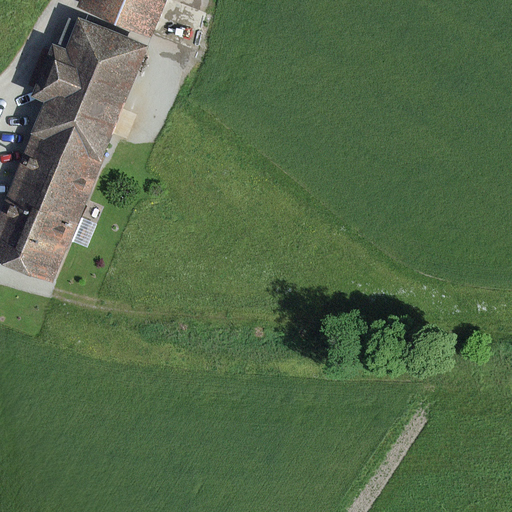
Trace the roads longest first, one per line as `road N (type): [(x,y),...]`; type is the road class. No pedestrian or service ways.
road 1 (track): [(511,335),(120,317)]
road 2 (unknown): [(0,111),(56,0)]
